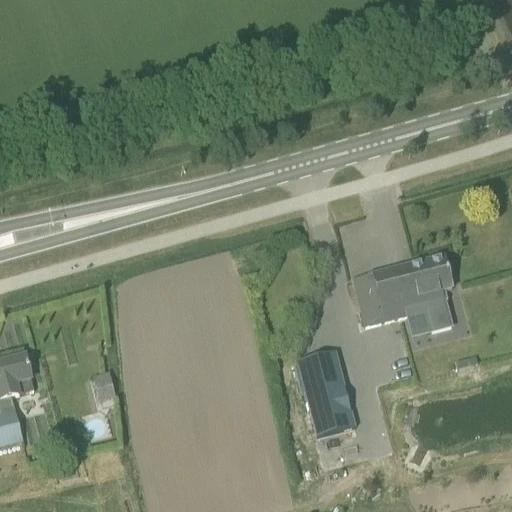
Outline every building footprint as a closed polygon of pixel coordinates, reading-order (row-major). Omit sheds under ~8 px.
[(369,279),(351,284),(356,303),(364,332),(405,321),(409,337),(410,339),(411,338),(430,333),(447,329),(439,298),(451,295),(449,288),(452,285),(451,278),(447,277),(442,260),(369,279)] [(334,356),(296,366),(316,442),(354,432),(334,356)] [(0,450),(21,445),(10,401),(33,395),(24,361),(0,367),(0,450)] [(455,367),(457,376),(477,371),(475,362),(455,367)] [(107,377),(91,381),(97,406),(113,403),(107,377)] [(477,467),(405,482),(410,511),(437,511),(484,502),(477,467)]
